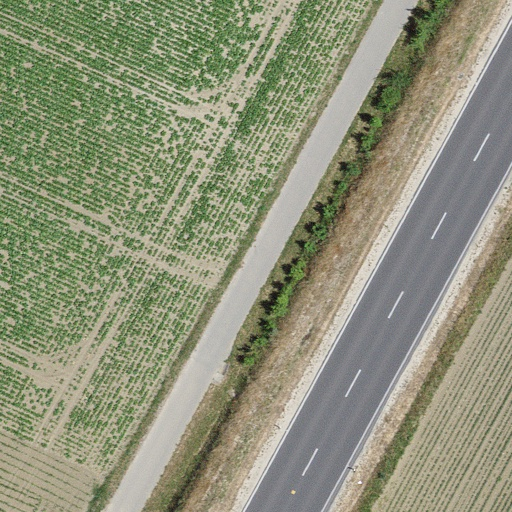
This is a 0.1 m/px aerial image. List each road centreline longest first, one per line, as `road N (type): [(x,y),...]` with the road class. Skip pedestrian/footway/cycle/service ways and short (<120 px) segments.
road 1 (track): [(422,0),(149,511)]
road 2 (primary): [(286,511),(511,112)]
